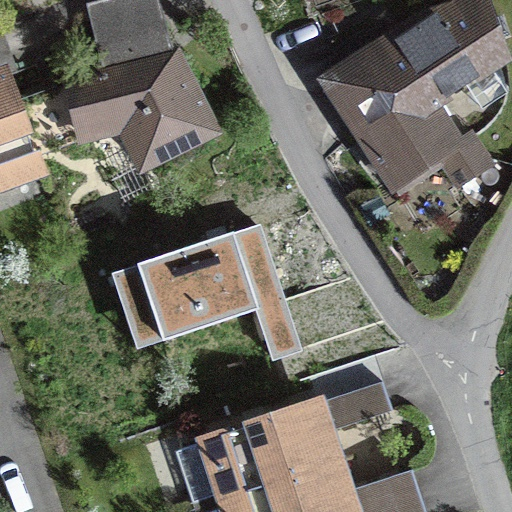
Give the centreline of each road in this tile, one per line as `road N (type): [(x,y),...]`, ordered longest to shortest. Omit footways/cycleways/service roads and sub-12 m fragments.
road 1 (residential): [(232,0),(303,158),(382,291),(416,331),(466,363)]
road 2 (unclassified): [(466,363),(466,401),(503,511)]
road 3 (residential): [(511,244),(466,363)]
